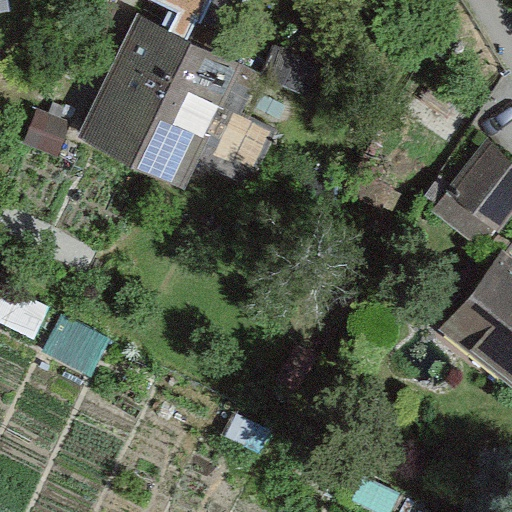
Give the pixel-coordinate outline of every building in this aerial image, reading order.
[(122,8),(106,0),(100,0),(82,37),(102,47),(122,8)] [(222,0),(164,0),(158,13),(184,25),(176,43),(143,28),(86,150),(189,198),(201,171),(254,196),(279,141),(224,116),(240,82),(195,61),(222,0)] [(326,75),(280,55),(267,84),(313,104),(326,75)] [(511,209),(511,171),(488,153),(434,219),(477,253),(511,209)] [(511,273),(495,261),(450,319),(511,366),(511,273)]
